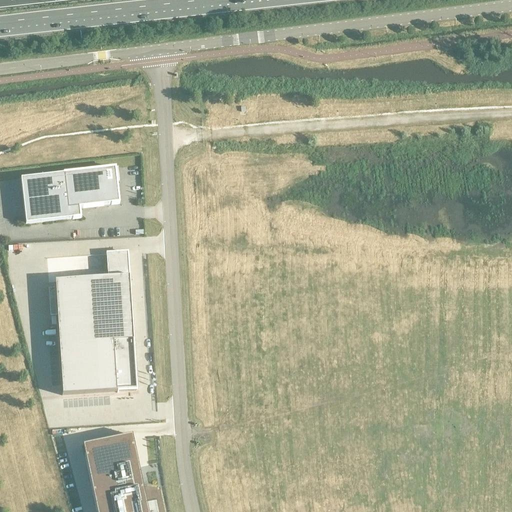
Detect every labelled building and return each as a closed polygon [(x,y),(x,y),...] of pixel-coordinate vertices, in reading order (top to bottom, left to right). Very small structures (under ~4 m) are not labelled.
[(115,168),(20,179),(25,225),(80,219),(79,208),(119,204),(115,168)] [(108,279),(54,282),(62,396),(135,391),(127,253),(106,255),(108,279)] [(40,453),(52,450),(48,433),(36,436),(40,453)] [(131,436),(82,446),(84,456),(84,457),(95,511),(163,511),(159,489),(142,487),(131,436)] [(53,456),(42,459),(46,472),(57,469),(53,456)] [(163,484),(175,484),(175,471),(163,471),(163,484)]
